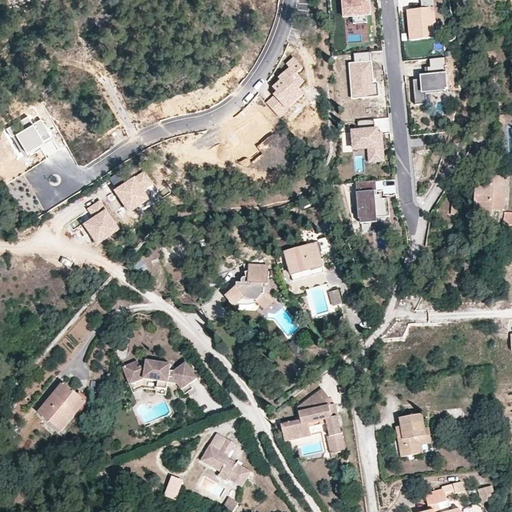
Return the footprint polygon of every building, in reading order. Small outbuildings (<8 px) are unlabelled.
[(365,0),(343,0),(345,17),(353,17),(354,24),(368,23),(365,0)] [(409,39),(433,36),(432,21),(434,21),(432,0),(420,0),(421,7),(407,8),(409,39)] [(373,84),(370,51),(354,53),(355,63),(350,64),(353,97),(378,95),(377,83),(373,84)] [(421,75),(412,76),(414,101),(425,100),(424,88),(447,85),(445,69),(444,70),(443,62),(445,62),(444,54),(428,56),(429,63),(426,64),(427,71),(421,72),(421,75)] [(301,69),(291,58),(284,64),(288,68),(278,76),(280,79),(272,86),(279,94),(271,102),(280,112),(301,93),(296,88),(303,81),(296,74),(301,69)] [(10,135),(22,155),(50,138),(33,109),(0,128),(0,133),(3,139),(10,135)] [(273,136),(257,110),(238,126),(242,132),(238,135),(252,161),(258,156),(255,147),(273,136)] [(357,119),(358,129),(353,130),(354,147),(369,146),(370,160),(383,159),(381,136),(378,137),(377,128),(375,128),(374,118),(357,119)] [(485,121),(471,121),(472,132),(486,132),(485,121)] [(210,143),(178,159),(210,183),(226,173),(210,143)] [(493,180),(481,180),(475,179),(474,215),(483,216),(483,206),(492,206),(504,207),(505,198),(499,197),(500,176),(493,176),(493,180)] [(376,179),(356,180),(359,217),(390,214),(388,196),(382,196),(377,197),(377,193),(376,179)] [(152,203),(140,180),(117,192),(129,215),(152,203)] [(99,245),(121,231),(102,202),(81,215),(99,245)] [(483,206),(483,216),(492,216),(492,209),(492,206),(483,206)] [(284,252),(288,264),(309,258),(314,276),(323,273),(321,267),(323,267),(316,242),(284,252)] [(242,265),(244,273),(251,270),(251,266),(267,266),(262,258),(242,265)] [(309,258),(288,264),(293,281),(314,276),(309,258)] [(251,270),(244,273),(245,278),(243,278),(242,279),(241,280),(241,282),(236,282),(235,287),(226,295),(234,305),(240,301),(256,301),(264,307),(271,300),(263,292),(261,285),(262,276),(266,276),(267,266),(251,266),(251,270)] [(52,285),(17,319),(31,332),(65,299),(52,285)] [(341,291),(331,293),(336,308),(345,305),(341,291)] [(372,314),(370,299),(363,300),(366,315),(372,314)] [(156,386),(167,389),(169,381),(170,376),(173,377),(177,382),(184,392),(193,387),(189,383),(197,377),(187,361),(175,369),(170,369),(171,365),(147,359),(145,364),(139,364),(137,360),(123,366),(129,382),(142,378),(156,380),(156,386)] [(63,387),(65,385),(62,382),(37,412),(60,431),(75,413),(73,411),(82,399),(69,388),(67,390),(63,387)] [(166,395),(167,389),(156,386),(156,393),(166,395)] [(327,423),(330,436),(342,434),(335,401),(330,401),(328,395),(322,388),(297,406),(300,420),(281,424),(285,441),(311,436),(309,427),(327,423)] [(73,411),(75,413),(85,401),(82,399),(73,411)] [(396,427),(398,439),(401,439),(402,444),(399,445),(401,457),(422,453),(420,444),(419,437),(425,436),(424,428),(421,414),(400,418),(401,426),(396,427)] [(428,428),(424,428),(425,436),(419,437),(420,444),(430,442),(428,428)] [(342,434),(330,436),(328,437),(331,454),(345,451),(342,434)] [(242,479),(244,481),(250,472),(227,458),(227,455),(234,443),(226,439),(219,449),(209,443),(199,459),(219,472),(216,476),(224,480),(226,478),(234,483),(236,480),(242,479)] [(163,494),(174,498),(181,479),(171,475),(163,494)] [(460,481),(453,483),(455,493),(463,491),(460,481)] [(443,486),(443,489),(445,496),(455,493),(453,483),(443,486)] [(492,486),(478,490),(482,502),(495,499),(492,486)] [(459,511),(459,509),(444,511),(440,511),(439,504),(446,501),(445,496),(443,489),(425,494),(429,511),(424,511),(459,511)] [(231,511),(237,504),(230,499),(224,509),(222,508),(220,511),(231,511)]
